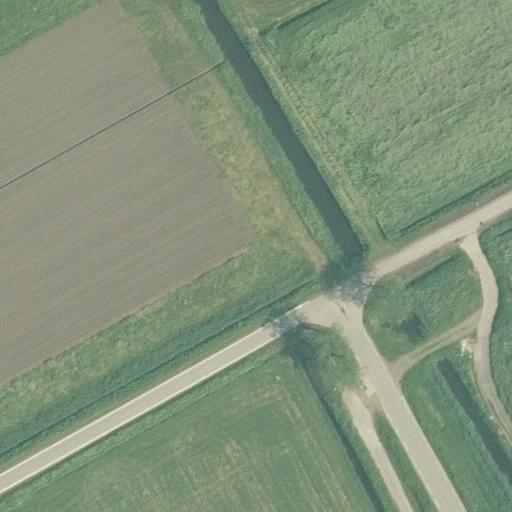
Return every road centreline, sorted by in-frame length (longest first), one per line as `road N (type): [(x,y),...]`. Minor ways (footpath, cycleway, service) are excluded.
road 1 (unclassified): [(0,485),(336,295)]
road 2 (track): [(486,320),(366,378),(355,391),(406,511)]
road 3 (unclassified): [(454,511),(336,295)]
road 4 (track): [(462,228),(487,282),(485,378),(511,430)]
road 5 (unclassified): [(336,295),(511,201)]
